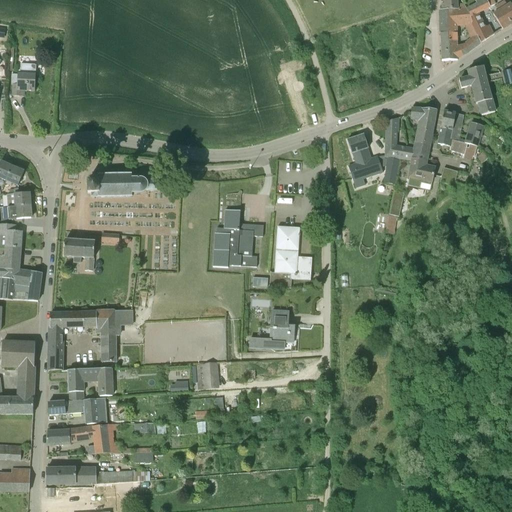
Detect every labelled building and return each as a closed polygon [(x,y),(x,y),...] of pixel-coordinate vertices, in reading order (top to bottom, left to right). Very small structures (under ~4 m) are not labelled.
[(453,9),(457,9),(461,9),(462,3),(458,5),(457,0),(442,0),(443,5),(441,5),(441,10),(453,9)] [(466,54),(493,36),(488,27),(485,28),(478,14),(491,7),(490,7),(496,4),(493,0),(474,0),(475,0),(477,4),(466,8),(463,3),(462,3),(461,9),(457,9),(458,27),(465,27),(471,38),(465,42),(465,44),(466,54)] [(511,2),(508,5),(505,1),(496,7),(498,11),(493,14),(503,30),(511,23),(511,2)] [(453,9),(441,10),(441,11),(441,13),(440,20),(440,23),(441,44),(458,43),(457,27),(458,27),(457,9),(453,9)] [(458,43),(441,44),(442,62),(457,61),(457,58),(459,57),(459,46),(458,46),(458,43)] [(35,76),(36,65),(21,65),(20,75),(11,75),(11,85),(13,85),(12,97),(20,97),(21,91),(35,92),(35,76)] [(495,112),(489,89),(483,67),(467,71),(469,78),(459,81),(461,89),(471,86),(473,94),(476,105),(478,104),(481,116),(495,112)] [(505,86),(511,84),(511,69),(502,72),(505,86)] [(415,145),(429,148),(436,111),(411,109),(410,118),(419,120),(415,145)] [(477,146),(470,144),(468,149),(466,148),(467,144),(450,140),(454,123),(455,114),(444,112),(437,143),(451,146),(450,150),(465,154),(463,159),(472,161),(472,158),(474,158),(477,146)] [(400,160),(408,162),(411,162),(414,150),(396,146),(396,133),(398,133),(399,119),(387,122),(386,154),(386,157),(388,157),(388,158),(400,160)] [(450,140),(467,144),(470,144),(477,146),(478,146),(483,127),(483,123),(473,120),(472,124),(470,123),(466,141),(459,139),(462,124),(454,123),(450,140)] [(377,157),(371,160),(367,149),(368,149),(366,145),(363,135),(347,141),(352,154),(352,155),(353,155),(356,165),(348,167),(353,181),(382,172),(377,157)] [(414,150),(411,162),(409,169),(406,184),(421,187),(422,181),(432,183),(435,167),(426,165),(429,148),(415,145),(414,150)] [(483,153),(488,159),(490,161),(495,157),(487,147),(482,151),(483,153)] [(483,153),(477,158),(482,164),(488,159),(483,153)] [(400,160),(388,158),(383,183),(395,185),(395,184),(400,160)] [(2,163),(0,162),(0,177),(6,181),(12,167),(5,164),(4,164),(3,163),(2,163)] [(12,167),(6,181),(18,186),(24,172),(22,172),(22,171),(21,171),(20,171),(20,170),(19,170),(12,167)] [(444,169),(440,182),(454,186),(458,173),(444,169)] [(131,180),(130,180),(125,180),(124,180),(119,180),(117,180),(113,180),(111,180),(107,181),(107,180),(105,180),(100,181),(100,180),(99,180),(99,181),(98,181),(91,181),(91,185),(88,185),(88,198),(91,198),(92,202),(98,202),(99,202),(99,203),(101,203),(101,202),(106,202),(106,203),(107,202),(112,202),(113,202),(118,202),(119,202),(124,202),(125,202),(130,202),(132,202),(132,201),(132,198),(138,198),(140,198),(142,198),(143,197),(144,197),(145,196),(146,195),(158,195),(158,186),(146,186),(145,185),(144,184),(143,184),(142,183),(141,183),(140,183),(139,183),(138,183),(132,183),(132,180),(131,180)] [(8,208),(30,206),(29,193),(19,194),(18,189),(14,190),(14,191),(14,194),(10,195),(7,195),(8,208)] [(404,194),(393,192),(389,215),(398,217),(404,194)] [(13,220),(31,219),(30,206),(8,208),(8,216),(9,220),(13,220)] [(254,257),(252,257),(253,237),(257,237),(257,226),(239,225),(240,212),(231,211),(230,230),(222,229),(222,234),(221,234),(218,268),(228,269),(228,256),(241,257),(240,267),(256,268),(257,262),(253,262),(254,257)] [(16,226),(16,225),(0,224),(0,234),(5,235),(4,248),(4,249),(20,250),(22,232),(15,232),(15,226),(16,226)] [(312,261),(297,260),(299,237),(300,237),(300,235),(299,235),(299,229),(277,227),(274,274),(271,273),(271,272),(270,272),(270,280),(269,288),(290,289),(290,280),(310,281),(312,261)] [(102,234),(102,242),(118,243),(119,235),(102,234)] [(81,264),(81,258),(84,259),(84,270),(84,272),(93,272),(93,270),(95,242),(65,240),(64,257),(74,258),(73,264),(81,264)] [(20,250),(4,249),(4,256),(0,255),(0,277),(0,278),(0,277),(17,277),(17,281),(30,283),(29,294),(39,295),(42,274),(19,271),(20,250)] [(38,302),(39,295),(29,294),(30,283),(17,281),(17,277),(0,277),(0,278),(0,279),(0,299),(13,300),(28,301),(38,302)] [(269,288),(270,280),(256,279),(255,289),(269,290),(269,288)] [(250,348),(274,350),(284,350),(284,343),(293,344),(294,327),(287,327),(288,312),(270,312),(268,340),(250,339),(250,348)] [(96,313),(51,315),(50,315),(50,330),(64,330),(96,329),(96,313)] [(117,363),(117,337),(115,337),(114,313),(97,313),(96,313),(96,329),(96,334),(100,335),(101,363),(117,363)] [(64,371),(64,330),(50,330),(49,349),(48,372),(64,371)] [(394,341),(399,341),(401,341),(402,332),(399,332),(395,331),(394,341)] [(33,395),(35,344),(2,343),(1,367),(19,368),(18,399),(2,399),(0,384),(0,414),(33,415),(33,395)] [(219,388),(217,363),(195,365),(196,390),(219,388)] [(112,369),(68,371),(69,402),(83,401),(83,400),(82,391),(83,391),(83,382),(99,381),(100,395),(113,395),(112,369)] [(171,392),(189,391),(188,382),(174,383),(174,385),(170,386),(171,392)] [(69,402),(48,403),(49,416),(66,415),(66,414),(83,413),(82,408),(86,408),(87,424),(98,424),(96,404),(106,404),(106,398),(83,400),(83,401),(69,402)] [(214,399),(215,411),(223,410),(222,399),(214,399)] [(196,413),(197,421),(212,420),(211,413),(196,413)] [(146,433),(146,424),(138,424),(138,434),(146,433)] [(94,447),(87,447),(88,454),(122,453),(121,447),(115,447),(113,431),(120,430),(119,425),(70,431),(47,432),(47,446),(47,448),(94,441),(94,447)] [(166,435),(166,426),(157,426),(157,435),(166,435)] [(0,460),(21,461),(21,448),(0,447),(0,460)] [(135,465),(145,465),(145,456),(135,456),(135,465)] [(91,485),(95,485),(94,474),(94,471),(46,470),(45,485),(91,486),(91,485)] [(0,491),(29,492),(30,478),(0,477),(0,491)] [(128,489),(130,489),(140,489),(140,482),(133,482),(133,483),(130,483),(97,486),(97,493),(112,492),(111,491),(128,489)] [(113,511),(112,499),(98,500),(98,511),(113,511)]
